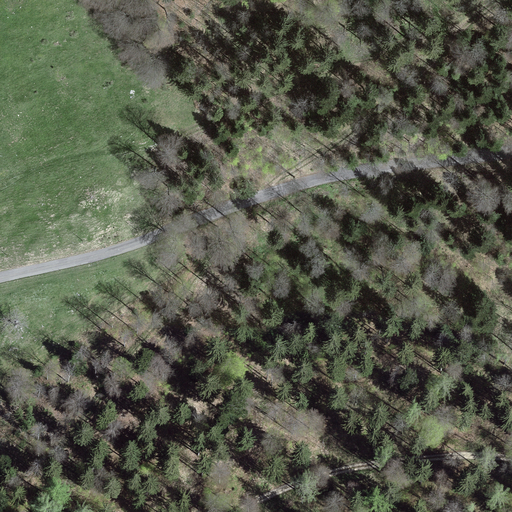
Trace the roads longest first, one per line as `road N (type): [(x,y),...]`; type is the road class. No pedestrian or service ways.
road 1 (track): [(499,0),(458,26),(399,89),(255,198),(68,438),(33,511)]
road 2 (tertiary): [(511,151),(311,181),(140,243),(0,278)]
road 3 (track): [(511,457),(423,458),(342,472),(242,511)]
